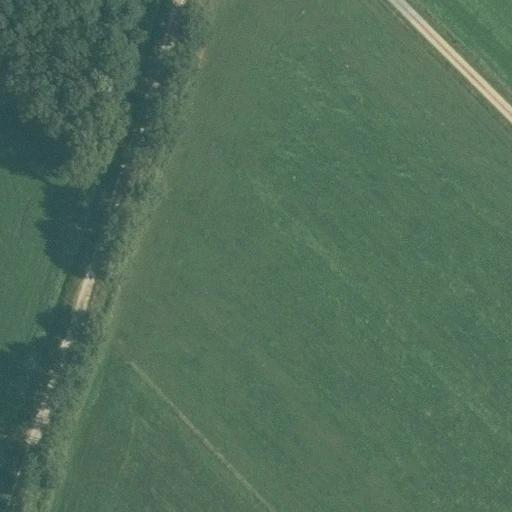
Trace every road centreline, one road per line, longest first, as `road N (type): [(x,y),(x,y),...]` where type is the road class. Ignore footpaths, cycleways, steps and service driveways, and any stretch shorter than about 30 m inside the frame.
road 1 (track): [(187,0),(17,511)]
road 2 (track): [(399,0),(511,110)]
